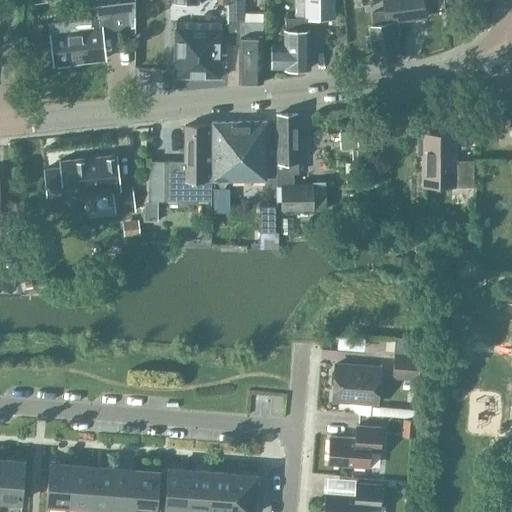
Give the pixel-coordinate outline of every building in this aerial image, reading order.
[(225,22),(224,0),(214,0),(215,22),(225,22)] [(305,0),(306,18),(309,18),(335,18),(334,0),(305,0)] [(394,57),(394,56),(399,55),(396,35),(400,35),(398,22),(425,17),(423,0),(383,0),(385,11),(372,12),(374,24),(371,25),(376,60),(377,60),(379,62),(392,60),(393,57),(394,57)] [(91,18),(50,23),(55,65),(106,59),(103,30),(132,27),(129,2),(90,6),(91,18)] [(284,45),(272,45),(272,67),(285,67),(285,68),(288,68),(291,72),(301,72),(303,68),(310,68),(310,50),(310,35),(310,30),(309,30),(309,18),(306,18),(295,18),(286,18),(287,31),(284,31),(284,45)] [(241,46),(239,81),(262,82),(262,23),(241,22),(241,46)] [(175,79),(220,80),(221,26),(176,25),(175,79)] [(108,32),(110,49),(120,48),(118,31),(108,32)] [(278,163),(277,163),(277,186),(281,186),(294,186),(294,163),(297,163),(297,114),(277,114),(278,163)] [(212,122),(213,181),(264,180),(264,141),(266,141),(266,122),(212,122)] [(185,161),(163,161),(163,200),(210,201),(210,126),(185,126),(185,129),(185,161)] [(423,137),(417,137),(417,155),(423,155),(423,188),(460,187),(474,187),(474,161),(460,161),(456,161),(456,135),(423,135),(423,137)] [(61,167),(45,169),(48,201),(115,194),(117,213),(135,211),(133,186),(120,187),(117,154),(61,160),(61,167)] [(294,186),(281,186),(282,210),(312,209),(312,185),(294,186)] [(276,231),(276,215),(276,205),(260,204),(259,231),(276,231)] [(122,221),(124,235),(140,233),(139,219),(122,221)] [(396,353),(394,377),(420,379),(423,339),(396,337),(395,353),(396,353)] [(333,383),(335,386),(334,400),(378,404),(381,368),(337,364),(336,369),(334,371),(333,383)] [(402,421),(402,407),(382,407),(383,421),(402,421)] [(415,435),(417,419),(405,418),(404,434),(415,435)] [(329,464),(369,467),(370,451),(380,451),(382,427),(358,425),(357,438),(331,436),(329,464)] [(3,460),(0,499),(22,502),(25,462),(3,460)] [(47,504),(69,505),(72,465),(50,464),(47,504)] [(72,465),(69,505),(91,507),(94,467),(72,465)] [(94,467),(91,507),(113,509),(116,469),(94,467)] [(116,469),(113,509),(134,510),(137,470),(116,469)] [(165,509),(188,510),(191,471),(168,469),(165,509)] [(137,470),(134,510),(157,511),(160,472),(137,470)] [(191,471),(188,510),(208,511),(209,511),(212,472),(191,471)] [(212,472),(209,511),(231,511),(234,474),(212,472)] [(234,474),(231,511),(253,511),(257,476),(255,476),(255,473),(243,472),(243,475),(234,474)] [(325,511),(369,511),(370,508),(380,509),(381,485),(357,483),(356,496),(327,493),(325,511)]
